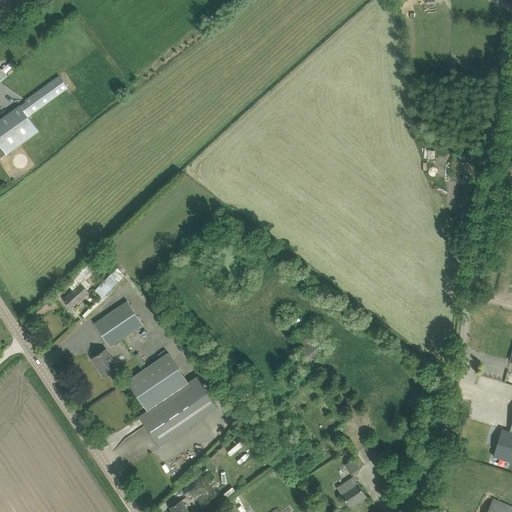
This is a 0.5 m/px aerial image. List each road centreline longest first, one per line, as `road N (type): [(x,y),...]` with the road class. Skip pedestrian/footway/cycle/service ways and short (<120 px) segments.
road 1 (unclassified): [(404,511),(422,494),(442,442),(511,45)]
road 2 (unclassified): [(137,511),(0,306)]
